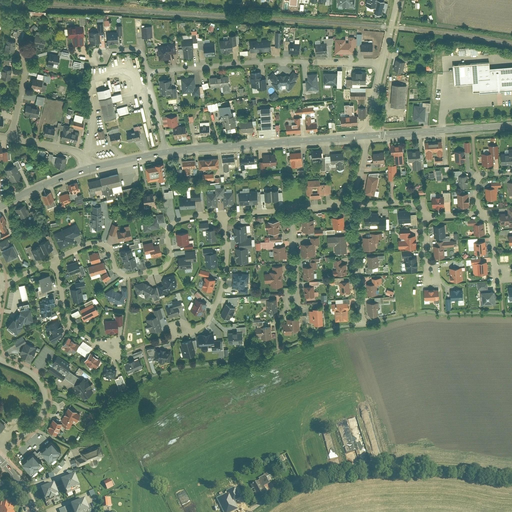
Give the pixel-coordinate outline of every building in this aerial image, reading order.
[(366,0),(366,5),(375,7),(374,12),(382,14),(385,0),(383,0),(366,0)] [(98,31),(89,31),(90,42),(99,42),(99,33),(103,33),(103,23),(97,23),(98,31)] [(24,26),(13,24),(11,36),(22,38),(24,26)] [(75,26),(67,26),(68,36),(73,36),(73,44),(83,43),(82,36),(84,36),(84,25),(75,25),(75,26)] [(115,31),(107,32),(107,43),(119,42),(118,34),(122,34),(122,25),(114,25),(115,31)] [(142,26),(142,38),(152,37),(152,25),(142,26)] [(192,37),(182,38),(182,48),(180,48),(180,57),(194,56),(193,48),(194,48),(194,42),(198,42),(197,37),(197,33),(191,34),(192,37)] [(238,34),(229,34),(230,38),(220,39),(221,52),(234,51),(233,44),(239,43),(238,34)] [(35,35),(33,44),(44,46),(45,38),(35,35)] [(346,38),(335,38),(335,53),(354,53),(354,46),(357,46),(357,45),(357,38),(355,38),(355,36),(349,36),(349,41),(346,41),(346,38)] [(324,43),(315,43),(316,54),(328,54),(327,45),(333,44),(333,37),(324,38),(324,43)] [(15,39),(6,38),(5,49),(14,50),(15,39)] [(260,40),(261,51),(272,50),(271,39),(260,40)] [(290,40),(284,39),(284,49),(289,49),(289,53),(300,53),(301,43),(289,42),(290,40)] [(261,51),(260,40),(250,40),(251,52),(261,51)] [(204,41),(205,50),(205,55),(216,55),(215,41),(204,41)] [(168,45),(157,45),(158,50),(156,50),(157,54),(158,54),(159,60),(171,59),(171,53),(176,52),(176,42),(168,43),(168,45)] [(361,45),(361,54),(373,54),(373,44),(362,43),(361,43),(361,45)] [(459,48),(459,55),(478,54),(478,47),(459,48)] [(59,54),(49,53),(47,66),(52,67),(53,63),(58,63),(58,61),(59,62),(60,57),(59,56),(59,54)] [(82,61),(73,59),(72,66),(80,68),(82,61)] [(397,60),(395,70),(405,72),(407,62),(397,60)] [(511,65),(490,67),(490,61),(453,64),(455,84),(472,82),(473,91),(479,91),(480,92),(511,89),(511,65)] [(12,67),(3,66),(1,77),(10,79),(12,67)] [(261,70),(250,71),(251,85),(260,85),(260,88),(266,88),(265,77),(261,78),(261,70)] [(273,72),(268,76),(272,81),(271,82),(277,89),(280,87),(282,89),(283,87),(285,87),(287,88),(288,86),(291,88),(296,80),(295,80),(299,75),(293,70),(290,74),(286,74),(286,73),(281,74),(281,75),(277,75),(273,72)] [(324,73),(323,86),(337,86),(336,89),(341,89),(342,71),(337,71),(337,74),(324,73)] [(367,71),(353,71),(353,78),(346,78),(346,87),(351,87),(353,87),(353,83),(366,83),(367,71)] [(308,79),(306,79),(306,81),(302,82),(303,91),(306,91),(306,92),(313,92),(313,89),(319,89),(318,73),(308,73),(308,79)] [(41,83),(43,83),(44,81),(50,82),(51,76),(43,74),(42,79),(41,83)] [(229,75),(210,76),(211,87),(222,86),(222,91),(231,91),(230,84),(229,84),(229,75)] [(195,77),(182,77),(183,92),(192,92),(192,95),(201,94),(201,93),(204,93),(203,88),(202,85),(195,86),(195,77)] [(42,79),(32,78),(30,86),(39,87),(39,90),(45,91),(46,84),(43,83),(41,83),(42,79)] [(172,79),(159,80),(160,89),(162,89),(162,92),(169,92),(170,97),(177,97),(176,87),(172,87),(172,79)] [(407,85),(392,84),(391,105),(406,106),(407,85)] [(359,98),(359,117),(366,117),(366,87),(353,87),(351,87),(351,98),(359,98)] [(109,88),(96,90),(103,120),(116,117),(115,112),(112,100),(110,94),(109,88)] [(121,92),(110,94),(112,100),(122,98),(121,92)] [(45,96),(37,95),(35,103),(43,105),(45,96)] [(217,102),(207,104),(208,106),(209,109),(209,111),(219,108),(218,106),(217,102)] [(414,105),(413,120),(424,121),(425,111),(430,111),(431,103),(423,102),(423,106),(414,105)] [(223,114),(226,127),(227,132),(236,129),(235,125),(236,125),(233,111),(234,110),(232,103),(218,106),(219,108),(220,115),(223,114)] [(40,106),(26,104),(24,114),(38,117),(40,106)] [(354,104),(345,104),(345,113),(340,113),(341,125),(358,125),(357,114),(354,114),(354,104)] [(117,111),(115,112),(116,117),(119,116),(118,115),(129,112),(128,105),(116,108),(117,111)] [(306,121),(307,131),(318,130),(317,121),(311,121),(311,115),(314,115),(314,107),(295,108),(295,114),(302,113),(303,118),(305,118),(305,121),(306,121)] [(259,111),(261,130),(271,130),(270,110),(259,111)] [(71,119),(69,125),(72,125),(82,128),(84,122),(82,122),(83,115),(75,114),(73,120),(71,119)] [(53,139),(58,117),(46,115),(41,136),(53,139)] [(177,125),(176,116),(162,117),(164,126),(177,125)] [(301,132),(301,117),(294,117),(294,122),(292,122),(292,124),(287,124),(287,133),(301,132)] [(254,119),(242,119),(242,129),(254,128),(254,119)] [(62,131),(61,139),(76,141),(78,132),(71,131),(72,125),(69,125),(64,124),(63,125),(62,131)] [(134,126),(135,131),(139,130),(140,132),(145,132),(143,124),(134,126)] [(210,124),(200,124),(201,134),(210,133),(210,124)] [(185,126),(173,128),(175,138),(181,137),(181,136),(186,135),(185,126)] [(135,131),(127,132),(129,140),(141,138),(140,132),(139,130),(135,131)] [(120,131),(109,133),(111,141),(121,139),(120,131)] [(442,141),(426,142),(426,157),(433,157),(432,151),(437,151),(437,155),(443,155),(442,141)] [(403,144),(391,144),(392,152),(394,152),(395,161),(404,161),(403,144)] [(490,152),(482,152),(482,164),(493,164),(493,157),(499,156),(498,144),(489,144),(490,152)] [(0,145),(0,158),(2,158),(2,160),(8,160),(8,150),(6,150),(6,146),(0,145)] [(510,153),(502,153),(502,163),(511,162),(511,149),(510,149),(510,153)] [(421,150),(408,150),(409,161),(413,161),(413,168),(422,168),(421,150)] [(464,150),(455,150),(455,161),(465,161),(465,154),(464,154),(464,150)] [(302,152),(290,153),(291,165),(302,165),(302,152)] [(385,152),(374,153),(374,162),(374,163),(380,162),(385,162),(385,152)] [(344,153),(331,154),(331,155),(331,162),(336,162),(336,169),(338,171),(341,171),(344,171),(345,168),(344,153)] [(260,160),(261,173),(265,173),(265,165),(277,164),(276,154),(263,155),(263,160),(260,160)] [(254,155),(240,156),(241,168),(245,168),(245,164),(255,164),(254,155)] [(57,156),(55,166),(65,168),(67,158),(57,156)] [(223,157),(224,172),(229,171),(229,162),(235,162),(235,157),(223,157)] [(203,159),(199,159),(200,169),(218,168),(218,158),(214,158),(203,159)] [(197,160),(182,160),(183,166),(185,166),(186,170),(190,170),(190,167),(197,167),(197,160)] [(167,161),(143,164),(147,190),(171,187),(167,161)] [(14,164),(2,170),(8,181),(19,176),(14,164)] [(462,170),(453,170),(453,176),(458,175),(458,187),(468,186),(467,174),(462,174),(462,170)] [(100,178),(88,181),(89,188),(90,190),(89,190),(90,196),(92,203),(97,202),(96,196),(100,195),(101,200),(134,194),(133,187),(122,189),(118,172),(105,175),(100,176),(100,178)] [(368,175),(364,194),(375,196),(376,189),(377,189),(379,177),(378,177),(369,176),(368,175)] [(331,194),(330,183),(320,184),(320,179),(305,181),(306,200),(321,199),(321,194),(331,194)] [(80,190),(77,181),(67,184),(70,192),(70,193),(76,191),(80,190)] [(492,187),(485,187),(486,199),(497,198),(496,186),(492,187)] [(207,193),(208,207),(219,206),(218,196),(224,196),(225,206),(235,205),(234,190),(225,191),(224,187),(215,187),(216,193),(207,193)] [(180,197),(181,209),(197,208),(196,200),(203,200),(203,189),(191,189),(191,197),(180,197)] [(68,192),(59,195),(62,204),(71,201),(71,200),(74,198),(74,196),(77,195),(76,191),(70,193),(70,192),(69,193),(68,192)] [(240,192),(240,204),(258,204),(258,191),(240,192)] [(50,192),(42,195),(47,208),(56,205),(50,192)] [(154,193),(143,194),(144,203),(155,202),(154,193)] [(459,193),(457,193),(457,194),(458,206),(469,205),(469,193),(459,193)] [(437,196),(433,196),(433,207),(436,207),(441,207),(441,206),(445,206),(445,201),(445,196),(443,196),(441,196),(441,195),(437,195),(437,196)] [(23,203),(12,208),(16,218),(27,213),(23,203)] [(101,218),(101,206),(92,206),(92,213),(91,213),(91,221),(90,221),(90,226),(92,226),(92,228),(101,228),(101,223),(103,223),(103,218),(101,218)] [(501,213),(501,222),(510,222),(510,226),(511,226),(511,206),(508,206),(508,213),(501,213)] [(398,210),(398,222),(412,222),(412,226),(417,225),(417,213),(410,213),(410,210),(398,210)] [(365,213),(365,224),(377,224),(378,227),(386,227),(385,218),(379,219),(379,212),(365,213)] [(143,219),(144,231),(153,230),(153,228),(159,228),(158,222),(164,221),(164,213),(156,214),(156,217),(143,219)] [(344,217),(333,218),(333,228),(345,227),(344,217)] [(314,218),(302,219),(303,231),(315,230),(314,229),(314,218)] [(477,219),(468,219),(468,225),(473,224),(474,234),(484,234),(484,222),(477,222),(477,219)] [(280,232),(280,220),(268,221),(268,223),(266,223),(266,228),(268,228),(268,232),(280,232)] [(112,223),(109,232),(115,235),(118,225),(112,223)] [(209,223),(199,223),(200,229),(206,229),(207,240),(217,240),(217,227),(209,228),(209,223)] [(74,224),(54,234),(61,248),(74,242),(71,237),(79,233),(74,224)] [(246,225),(234,226),(235,239),(247,238),(246,225)] [(434,226),(434,236),(441,236),(446,236),(446,235),(445,225),(434,226)] [(129,228),(117,231),(119,240),(131,237),(129,228)] [(411,228),(401,229),(401,239),(398,239),(399,248),(417,247),(416,232),(411,233),(411,228)] [(189,232),(177,233),(177,245),(184,245),(184,249),(193,248),(193,244),(189,244),(189,232)] [(270,236),(270,240),(282,240),(282,236),(278,236),(278,232),(273,232),(274,236),(270,236)] [(372,236),(364,236),(365,250),(377,249),(376,242),(379,241),(378,238),(382,238),(382,232),(371,232),(372,236)] [(40,244),(44,252),(53,248),(51,243),(54,241),(50,234),(46,236),(47,239),(39,242),(40,244)] [(328,236),(329,245),(336,245),(337,253),(347,253),(346,235),(328,236)] [(310,242),(302,242),(303,255),(316,255),(315,244),(319,244),(319,236),(310,237),(310,242)] [(134,243),(131,244),(132,248),(143,246),(142,241),(140,242),(139,237),(133,239),(134,243)] [(474,241),(478,241),(477,237),(468,238),(469,250),(475,250),(474,241)] [(252,239),(239,240),(240,247),(235,247),(236,262),(249,262),(248,248),(253,248),(252,239)] [(7,240),(0,243),(0,246),(7,261),(19,256),(13,244),(10,245),(7,240)] [(478,241),(474,241),(475,250),(475,253),(486,252),(486,240),(478,241)] [(153,241),(143,243),(146,253),(150,252),(151,256),(161,254),(159,245),(154,247),(153,241)] [(40,244),(31,248),(30,245),(26,247),(30,255),(33,253),(35,259),(45,255),(44,252),(40,244)] [(437,245),(434,245),(434,257),(439,257),(439,258),(443,257),(443,256),(444,256),(444,246),(444,244),(437,245)] [(275,246),(273,246),(273,247),(274,258),(286,257),(285,245),(275,246)] [(131,247),(120,250),(122,259),(123,259),(133,256),(131,247)] [(206,255),(207,266),(217,266),(216,252),(213,252),(213,247),(204,248),(204,255),(206,255)] [(407,266),(407,270),(417,270),(417,266),(419,266),(418,259),(417,259),(417,254),(413,254),(412,250),(402,251),(403,256),(406,255),(406,266),(407,266)] [(98,251),(88,254),(91,263),(101,260),(98,251)] [(186,259),(178,259),(179,269),(193,269),(193,262),(197,262),(196,252),(186,252),(186,259)] [(133,256),(123,259),(125,267),(136,264),(137,264),(135,256),(133,256)] [(378,256),(368,256),(368,266),(373,266),(379,266),(378,256)] [(143,257),(140,258),(141,263),(137,264),(136,264),(137,268),(140,267),(141,269),(146,268),(143,257)] [(311,265),(303,266),(304,278),(314,278),(314,268),(317,267),(317,261),(320,260),(320,257),(311,258),(311,265)] [(481,260),(481,257),(471,258),(471,259),(466,259),(467,264),(472,264),(472,263),(473,263),(473,273),(487,273),(487,260),(481,260)] [(78,261),(67,265),(70,274),(80,270),(81,274),(85,272),(83,264),(79,265),(78,261)] [(104,261),(88,265),(90,275),(106,270),(104,261)] [(347,274),(346,263),(342,263),(336,264),(337,272),(335,272),(335,274),(347,274)] [(269,276),(264,276),(264,283),(270,283),(270,286),(283,286),(282,266),(273,266),(273,272),(269,272),(269,276)] [(454,266),(450,267),(450,274),(449,274),(449,280),(462,279),(462,266),(460,266),(454,266)] [(205,276),(202,288),(212,291),(215,279),(208,277),(210,272),(201,269),(199,274),(205,276)] [(107,271),(101,275),(105,281),(111,277),(107,271)] [(234,272),(232,287),(239,288),(239,292),(248,292),(248,287),(244,287),(245,281),(249,282),(249,273),(234,272)] [(50,274),(39,275),(41,289),(35,290),(37,298),(47,293),(46,288),(52,287),(51,278),(50,278),(50,274)] [(163,283),(157,285),(160,295),(168,292),(167,290),(175,288),(177,283),(174,274),(165,277),(163,282),(163,283)] [(373,282),(366,282),(367,294),(379,293),(379,289),(377,289),(377,284),(380,283),(380,277),(373,277),(373,282)] [(154,300),(160,298),(156,286),(152,287),(146,280),(134,284),(135,291),(137,290),(138,293),(142,292),(144,294),(145,298),(153,296),(154,300)] [(79,287),(70,288),(71,297),(72,296),(73,301),(83,300),(81,288),(85,287),(84,281),(78,282),(79,287)] [(344,281),(339,281),(339,284),(340,292),(350,292),(350,281),(344,281)] [(480,290),(488,289),(487,281),(478,281),(478,290),(480,290)] [(24,284),(19,286),(22,301),(28,300),(24,284)] [(314,285),(305,285),(305,296),(314,296),(314,285)] [(128,297),(127,287),(121,287),(121,292),(120,292),(113,288),(112,287),(104,293),(108,299),(109,298),(114,302),(124,302),(124,297),(128,297)] [(435,288),(424,289),(425,298),(430,298),(430,299),(434,299),(435,299),(435,292),(435,288)] [(463,289),(451,289),(451,298),(451,299),(459,299),(459,298),(464,298),(463,289)] [(495,289),(488,289),(480,290),(481,303),(496,302),(495,289)] [(198,290),(194,293),(198,297),(197,298),(200,299),(204,295),(198,290)] [(56,305),(56,304),(54,294),(45,296),(45,298),(42,299),(42,300),(40,300),(40,301),(38,302),(40,316),(51,314),(50,306),(56,305)] [(237,296),(228,296),(229,303),(234,306),(234,304),(238,304),(237,296)] [(197,298),(196,297),(190,309),(201,315),(207,303),(200,299),(197,298)] [(269,298),(266,299),(266,302),(267,311),(277,311),(276,298),(269,298)] [(85,306),(80,309),(81,312),(80,312),(84,319),(85,320),(98,314),(97,313),(99,312),(95,305),(94,305),(93,303),(94,302),(92,299),(84,303),(85,306)] [(169,317),(180,314),(178,307),(182,306),(181,299),(178,300),(172,301),(173,305),(166,307),(169,317)] [(29,305),(28,301),(19,303),(20,311),(18,314),(15,316),(14,315),(8,323),(8,324),(6,327),(15,334),(22,326),(21,325),(24,320),(33,319),(30,305),(29,305)] [(375,301),(367,302),(368,313),(371,313),(371,314),(377,314),(377,313),(380,313),(379,302),(379,301),(375,301)] [(229,303),(226,302),(221,314),(229,318),(235,306),(234,306),(229,303)] [(336,303),(332,303),(332,310),(335,310),(335,321),(348,320),(348,309),(349,309),(348,303),(348,302),(336,303)] [(153,309),(155,316),(146,318),(148,327),(149,327),(150,331),(153,330),(154,332),(162,330),(159,318),(163,317),(160,307),(153,309)] [(313,309),(309,309),(310,320),(314,320),(314,323),(323,323),(322,307),(313,307),(313,309)] [(80,315),(78,310),(71,313),(73,318),(80,315)] [(105,320),(105,333),(119,332),(118,324),(123,324),(122,314),(115,315),(115,319),(105,320)] [(299,321),(299,317),(286,317),(287,325),(283,325),(284,328),(284,334),(292,333),(292,329),(299,329),(299,321)] [(59,319),(48,324),(53,335),(49,337),(51,341),(63,336),(61,331),(64,330),(59,319)] [(270,337),(270,325),(263,325),(262,326),(262,327),(258,327),(257,327),(257,334),(262,334),(262,338),(270,337)] [(237,331),(228,331),(229,343),(243,342),(243,331),(246,331),(246,326),(237,326),(237,331)] [(215,333),(199,334),(199,347),(202,346),(202,348),(208,348),(208,346),(212,346),(213,352),(219,351),(219,356),(224,356),(223,338),(215,339),(215,333)] [(15,344),(17,348),(26,342),(22,336),(18,339),(20,341),(15,344)] [(68,336),(62,346),(73,353),(79,343),(68,336)] [(191,338),(180,342),(182,347),(180,347),(183,357),(196,353),(194,348),(192,340),(191,338)] [(83,340),(76,349),(85,356),(92,347),(83,340)] [(23,344),(20,353),(22,354),(21,356),(25,357),(29,359),(30,357),(33,358),(36,347),(33,346),(33,345),(26,342),(25,345),(23,344)] [(171,350),(154,349),(153,357),(153,359),(159,360),(159,362),(164,363),(164,360),(170,361),(171,350)] [(90,352),(83,361),(94,368),(100,359),(90,352)] [(50,365),(47,370),(63,380),(65,377),(70,370),(68,369),(71,364),(57,355),(52,361),(51,360),(48,364),(50,365)] [(138,356),(124,362),(128,372),(142,367),(138,356)] [(105,366),(104,375),(106,376),(106,377),(111,378),(112,376),(115,377),(116,368),(105,366)] [(81,378),(70,370),(65,377),(74,384),(77,389),(75,389),(77,392),(78,391),(83,398),(93,391),(84,376),(81,378)] [(122,374),(118,376),(118,377),(115,378),(119,388),(126,385),(122,374)] [(77,411),(68,407),(61,420),(63,421),(61,424),(70,428),(73,420),(77,421),(80,413),(76,412),(77,411)] [(3,428),(7,431),(10,430),(17,422),(24,428),(28,424),(16,413),(8,422),(3,428)] [(61,423),(52,418),(47,430),(56,434),(61,423)] [(61,452),(51,440),(40,450),(44,454),(50,462),(61,452)] [(74,458),(77,466),(90,461),(92,467),(98,464),(96,458),(105,455),(101,443),(82,450),(84,454),(74,458)] [(37,457),(32,452),(21,461),(31,473),(42,463),(37,457)] [(75,474),(60,481),(65,494),(80,488),(75,474)] [(255,480),(257,484),(250,487),(256,500),(262,497),(261,494),(266,492),(264,487),(268,486),(264,476),(255,480)] [(54,484),(41,489),(46,502),(59,497),(54,484)] [(267,487),(270,493),(275,490),(272,484),(267,487)] [(228,494),(232,502),(239,498),(234,489),(227,492),(228,494)] [(228,494),(217,499),(223,511),(232,511),(237,510),(232,502),(228,494)] [(13,511),(6,499),(0,503),(0,511),(13,511)] [(89,511),(84,499),(69,505),(72,511),(89,511)]
